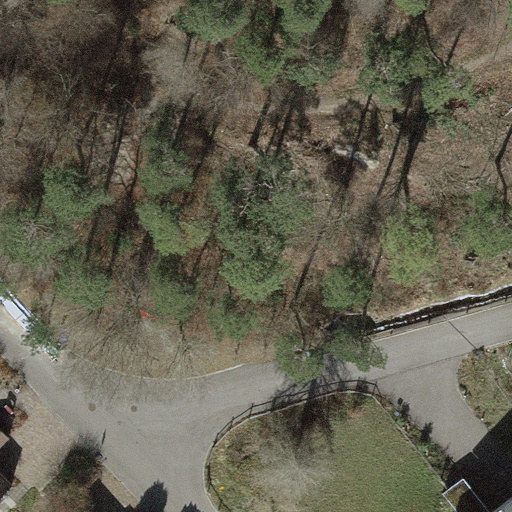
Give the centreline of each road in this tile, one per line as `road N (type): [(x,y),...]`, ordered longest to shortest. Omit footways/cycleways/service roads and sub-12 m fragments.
road 1 (residential): [(164,493),(223,416),(390,351),(511,319)]
road 2 (residential): [(0,312),(164,493)]
